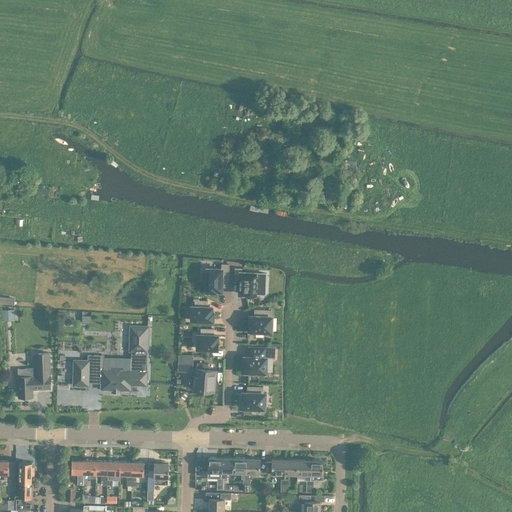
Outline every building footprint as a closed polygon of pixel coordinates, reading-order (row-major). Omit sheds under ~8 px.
[(206,267),(206,290),(215,290),(215,289),(221,289),(221,285),(227,285),(228,262),(221,262),(221,267),(206,267)] [(234,267),(233,279),(240,279),(239,292),(245,292),(260,293),(260,292),(260,281),(265,281),(265,272),(260,272),(241,271),(241,267),(234,267)] [(193,317),(214,318),(215,310),(213,310),(214,304),(209,304),(209,298),(197,298),(196,304),(194,304),(193,317)] [(250,318),(250,328),(257,328),(257,330),(265,330),(265,328),(273,329),(273,314),(272,314),(272,307),(256,307),(256,313),(252,313),(251,318),(250,318)] [(15,318),(14,308),(1,309),(2,318),(15,318)] [(112,388),(112,389),(119,390),(119,388),(129,388),(130,383),(146,383),(147,326),(130,325),(130,349),(131,349),(131,369),(128,371),(127,370),(122,370),(121,370),(118,368),(114,368),(111,369),(110,370),(103,369),(103,354),(88,354),(88,360),(74,359),(74,384),(88,384),(88,381),(102,381),(101,387),(112,388)] [(199,333),(196,333),(196,347),(217,347),(217,339),(216,339),(216,334),(211,334),(211,327),(199,327),(199,333)] [(245,358),(245,368),(251,368),(251,370),(261,371),(261,369),(268,369),(268,354),(267,354),(267,344),(251,343),(250,353),(246,353),(246,358),(245,358)] [(18,397),(32,396),(32,388),(43,388),(43,385),(50,385),(49,352),(38,352),(38,367),(17,368),(18,397)] [(192,353),(178,353),(178,363),(192,363),(192,353)] [(215,390),(214,390),(217,369),(207,367),(208,362),(197,361),(196,366),(195,366),(193,387),(193,388),(214,391),(215,390)] [(241,400),(241,406),(264,407),(264,392),(262,392),(262,385),(247,385),(246,395),(242,394),(242,400),(241,400)] [(215,476),(217,476),(221,476),(221,456),(208,455),(208,461),(201,461),(201,473),(208,473),(208,470),(215,470),(215,476)] [(224,476),(228,476),(228,471),(234,471),(234,456),(221,456),(221,476),(224,476)] [(242,477),(246,477),(247,457),(234,456),(234,471),(241,471),(240,477),(242,477)] [(247,457),(246,477),(242,477),(242,483),(249,483),(249,477),(251,477),(251,471),(265,472),(265,461),(260,460),(260,457),(247,457)] [(272,461),(265,461),(265,472),(284,472),(284,458),(272,458),(272,461)] [(297,458),(284,458),(284,472),(297,473),(297,458)] [(306,479),(306,484),(309,484),(310,459),(297,458),(297,473),(304,473),(304,478),(306,479)] [(0,483),(1,483),(1,477),(3,477),(3,472),(9,472),(14,472),(15,459),(8,459),(0,459),(0,483)] [(84,459),(72,459),(71,472),(77,472),(77,483),(83,483),(84,459)] [(88,483),(88,477),(95,477),(96,473),(96,459),(84,459),(83,483),(85,483),(86,483),(88,483)] [(103,484),(107,484),(108,460),(96,459),(96,473),(101,473),(101,479),(103,479),(103,484)] [(323,459),(310,459),(309,484),(313,484),(313,478),(315,478),(322,478),(323,459)] [(113,473),(120,473),(120,460),(108,460),(107,484),(111,484),(111,479),(113,479),(113,473)] [(131,485),(132,473),(132,461),(120,460),(120,473),(126,473),(126,479),(127,479),(127,484),(131,485)] [(18,486),(18,496),(30,496),(32,461),(19,461),(18,479),(25,480),(25,486),(18,486)] [(144,461),(132,461),(132,473),(131,485),(136,485),(136,473),(144,474),(144,461)] [(148,469),(147,497),(154,497),(154,482),(168,483),(168,469),(168,461),(154,461),(154,469),(148,469)] [(224,511),(224,509),(224,497),(232,497),(232,490),(207,490),(207,497),(209,497),(209,510),(224,511)] [(90,493),(83,493),(83,501),(95,501),(95,494),(90,494),(90,493)] [(319,511),(320,500),(324,500),(324,494),(299,493),(298,511),(319,511)] [(0,507),(14,508),(14,498),(0,498),(0,507)] [(26,498),(16,498),(16,509),(31,510),(31,503),(26,503),(26,498)]
